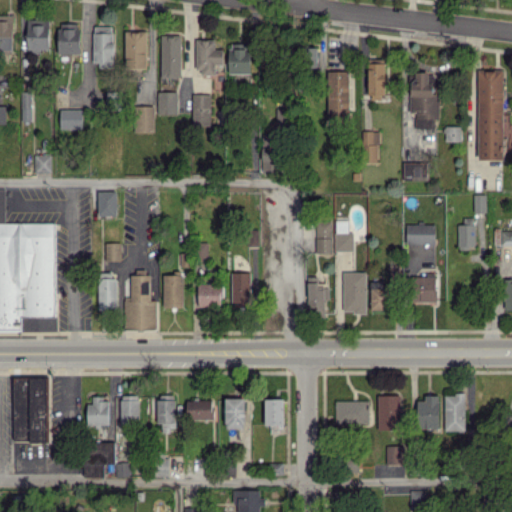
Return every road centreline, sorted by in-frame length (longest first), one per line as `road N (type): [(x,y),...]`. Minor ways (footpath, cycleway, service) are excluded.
road 1 (primary): [(0,354),(305,352)]
road 2 (residential): [(274,0),(511,27)]
road 3 (primary): [(305,352),(511,350)]
road 4 (residential): [(305,352),(306,511)]
